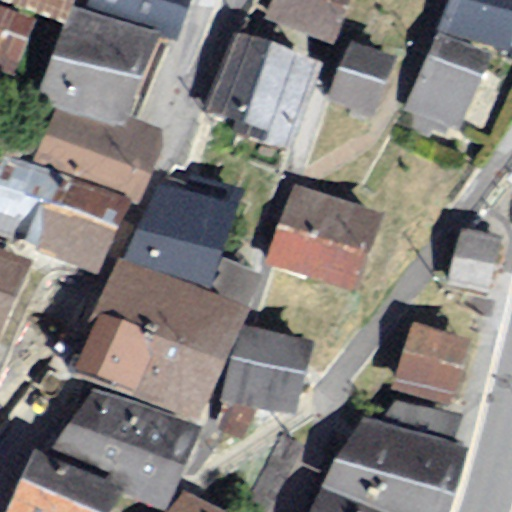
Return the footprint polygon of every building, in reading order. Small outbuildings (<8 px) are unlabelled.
[(90,0),(0,0),(0,8),(76,37),(90,0)] [(108,0),(100,18),(191,57),(210,0),(108,0)] [(370,0),(288,0),(278,29),(349,57),(370,0)] [(511,0),(461,0),(448,39),(511,61),(511,0)] [(54,36),(0,14),(0,79),(31,92),(54,36)] [(164,51),(86,20),(49,111),(64,117),(127,143),(134,128),(164,51)] [(341,80),(241,44),(213,121),(308,162),(341,80)] [(502,68),(445,46),(417,119),(474,141),(502,68)] [(410,73),(361,53),(342,106),(389,127),(410,73)] [(127,143),(64,117),(41,174),(145,216),(174,144),(134,128),(127,143)] [(140,218),(9,166),(0,180),(0,230),(105,285),(140,218)] [(402,227),(305,195),(279,274),(376,306),(402,227)] [(251,228),(172,196),(138,262),(225,295),(251,228)] [(506,243),(458,231),(444,286),(492,298),(506,243)] [(0,256),(0,353),(14,361),(48,278),(0,256)] [(245,323),(131,271),(84,373),(198,425),(245,323)] [(311,347),(245,327),(224,398),(290,414),(311,347)] [(483,351),(423,334),(405,399),(465,416),(483,351)] [(0,393),(13,368),(0,360),(0,393)] [(194,429),(92,391),(53,449),(159,500),(194,429)] [(436,511),(457,455),(361,419),(336,487),(403,511),(436,511)] [(118,511),(129,491),(39,447),(7,511),(118,511)] [(361,511),(325,495),(316,511),(361,511)] [(214,511),(184,497),(174,511),(214,511)]
